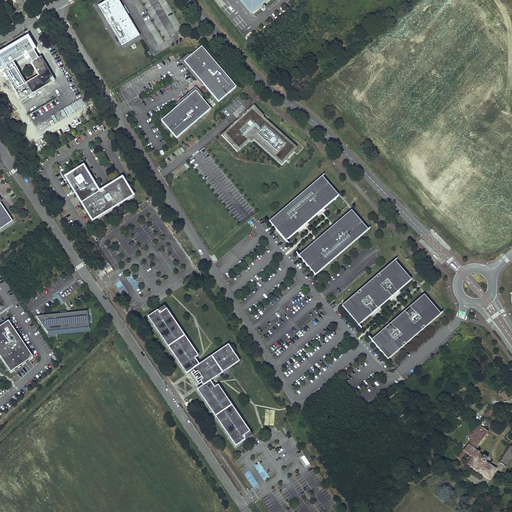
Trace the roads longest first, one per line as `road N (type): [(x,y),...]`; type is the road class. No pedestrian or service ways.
road 1 (unclassified): [(0,147),(246,511)]
road 2 (residential): [(52,8),(216,273)]
